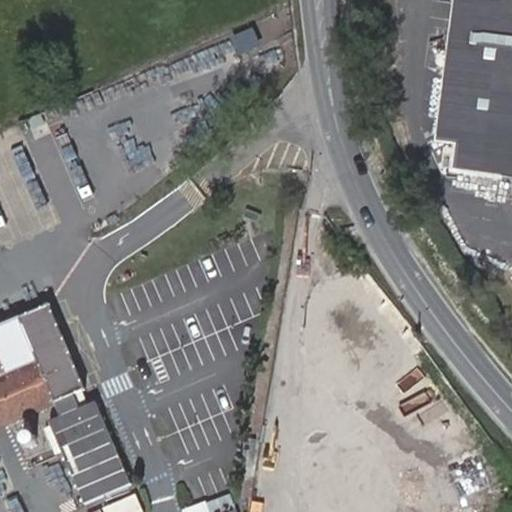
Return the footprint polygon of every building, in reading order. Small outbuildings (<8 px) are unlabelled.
[(450,172),(472,0),(461,0),(457,37),(439,171),(450,172)] [(511,0),(472,0),(450,172),(511,180),(511,0)] [(249,32),(230,39),(237,55),(255,48),(249,32)] [(372,390),(431,334),(365,265),(306,320),(372,390)] [(0,429),(55,408),(39,369),(15,379),(0,343),(0,429)] [(313,511),(389,511),(401,508),(375,431),(295,458),(313,511)] [(467,501),(490,490),(470,447),(447,458),(467,501)] [(148,511),(143,494),(90,511),(148,511)]
